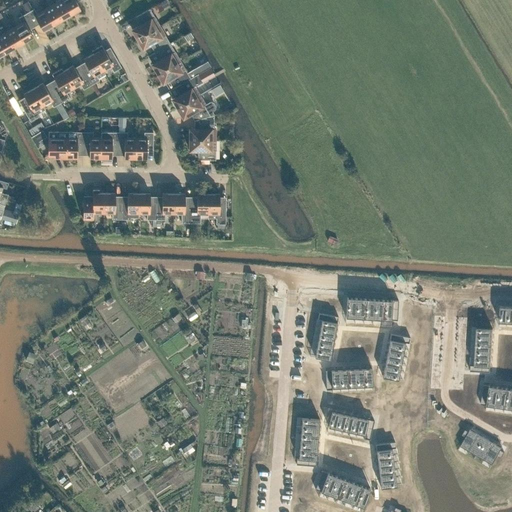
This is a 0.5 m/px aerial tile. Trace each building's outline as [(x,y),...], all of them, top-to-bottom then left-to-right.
[(50,0),(42,5),(44,9),(53,24),(62,19),(53,4),(52,4),(50,0)] [(59,0),(53,4),(62,19),(70,14),(61,0),(59,0)] [(61,0),(70,14),(80,9),(76,2),(79,0),(61,0)] [(160,3),(154,7),(158,12),(164,9),(160,3)] [(53,24),(44,9),(37,13),(34,8),(26,13),(34,26),(39,23),(43,30),(53,24)] [(132,29),(137,39),(160,25),(150,8),(135,17),(139,23),(138,26),(132,29)] [(29,29),(34,26),(26,13),(18,17),(21,22),(14,27),(23,42),(33,36),(29,29)] [(170,43),(160,25),(137,39),(143,48),(149,44),(152,45),(155,51),(170,43)] [(14,47),(23,42),(14,27),(5,32),(14,47)] [(185,34),(182,35),(186,41),(193,37),(189,31),(185,34)] [(0,42),(6,52),(14,47),(5,32),(0,34),(0,42)] [(180,60),(170,43),(155,51),(159,57),(158,60),(152,64),(157,73),(180,60)] [(93,53),(103,71),(110,66),(113,71),(121,67),(113,52),(107,55),(103,48),(93,53)] [(105,74),(103,71),(93,53),(83,59),(88,66),(82,69),(91,84),(94,83),(99,80),(98,78),(105,74)] [(172,80),(176,86),(190,77),(187,72),(180,60),(157,73),(163,83),(169,79),(172,80)] [(91,84),(82,69),(77,73),(73,65),(63,71),(73,88),(80,84),(83,89),(91,84)] [(194,69),(187,72),(190,77),(197,74),(194,69)] [(66,92),(73,88),(63,71),(53,76),(58,84),(52,87),(61,102),(69,97),(66,92)] [(178,108),(200,95),(195,86),(203,82),(198,73),(176,86),(179,92),(178,95),(172,99),(178,108)] [(61,102),(52,87),(47,90),(43,83),(33,88),(43,106),(50,101),(53,106),(61,102)] [(94,83),(91,84),(97,94),(100,92),(94,83)] [(43,106),(33,88),(23,94),(28,101),(21,105),(30,121),(40,115),(38,113),(45,109),(43,106)] [(195,120),(213,114),(215,114),(213,111),(214,110),(216,108),(216,105),(214,102),(212,101),(209,101),(205,104),(200,95),(178,108),(183,117),(189,114),(192,115),(195,120)] [(72,107),(66,111),(70,116),(75,113),(72,107)] [(189,139),(215,139),(215,129),(214,129),(214,114),(213,114),(201,118),(201,128),(190,128),(189,139)] [(42,130),(31,136),(37,147),(42,144),(39,140),(46,136),(42,130)] [(48,148),(48,154),(55,154),(55,157),(66,157),(66,137),(66,131),(58,131),(49,131),(48,148)] [(83,149),(83,132),(74,131),(74,137),(66,137),(66,157),(77,157),(77,149),(83,149)] [(93,132),(83,132),(83,149),(83,150),(89,150),(89,158),(101,158),(101,138),(93,137),(93,132)] [(109,138),(101,138),(101,158),(112,158),(112,149),(118,149),(118,132),(109,132),(109,138)] [(127,132),(118,132),(118,149),(124,149),(124,158),(135,158),(136,138),(127,138),(127,132)] [(144,138),(136,138),(135,158),(147,158),(147,149),(153,149),(153,132),(144,132),(144,138)] [(215,139),(189,139),(189,150),(199,150),(199,159),(215,159),(215,139)] [(0,197),(6,200),(12,201),(13,196),(8,195),(8,194),(1,192),(3,187),(6,188),(8,182),(0,179),(0,197)] [(104,213),(104,193),(99,193),(99,190),(93,190),(93,201),(83,200),(83,219),(96,219),(96,213),(104,213)] [(121,219),(121,202),(115,202),(115,193),(104,193),(104,213),(112,213),(112,219),(121,219)] [(121,201),(121,202),(121,219),(130,219),(130,217),(138,217),(139,193),(127,193),(127,201),(121,201)] [(150,193),(139,193),(139,213),(147,213),(147,219),(152,219),(156,219),(156,202),(150,202),(150,193)] [(156,219),(161,219),(165,219),(165,213),(173,213),(173,193),(162,193),(162,202),(156,202),(156,219)] [(191,223),(191,202),(185,202),(185,193),(173,193),(173,213),(181,213),(181,222),(191,223)] [(197,202),(191,202),(191,223),(200,223),(200,214),(208,214),(208,193),(197,193),(197,202)] [(219,194),(208,193),(208,214),(208,218),(216,218),(216,224),(225,224),(226,202),(219,202),(219,194)] [(0,209),(0,215),(1,215),(0,218),(16,222),(18,215),(13,213),(0,209)] [(347,295),(346,315),(355,316),(356,296),(347,295)] [(356,296),(355,316),(364,316),(365,296),(356,296)] [(365,296),(364,316),(373,317),(374,297),(365,296)] [(374,297),(373,317),(382,317),(383,297),(374,297)] [(383,297),(382,317),(391,318),(391,313),(392,310),(392,306),(392,302),(392,298),(383,297)] [(500,304),(500,320),(507,321),(508,305),(500,304)] [(322,318),(320,326),(336,329),(337,321),(333,320),(330,320),(326,319),(322,318)] [(320,326),(319,333),(335,336),(336,329),(320,326)] [(477,328),(477,336),(493,336),(493,329),(477,328)] [(319,333),(318,340),(333,343),(335,336),(319,333)] [(390,334),(389,342),(405,345),(406,338),(406,337),(402,337),(398,336),(394,335),(390,334)] [(477,336),(476,343),(492,344),(493,336),(477,336)] [(318,340),(316,348),(332,350),(333,343),(318,340)] [(389,342),(388,349),(403,352),(405,345),(389,342)] [(476,343),(476,350),(492,351),(492,344),(476,343)] [(316,348),(315,355),(330,358),(332,350),(316,348)] [(388,349),(386,356),(402,359),(403,352),(388,349)] [(476,350),(475,358),(491,359),(492,351),(476,350)] [(386,356),(385,364),(400,367),(402,359),(386,356)] [(475,365),(479,366),(483,366),(487,366),(491,366),(491,359),(475,358),(475,365)] [(385,364),(383,371),(399,374),(400,367),(385,364)] [(363,365),(355,366),(356,384),(364,383),(363,365)] [(372,365),(363,365),(364,383),(373,383),(372,365)] [(347,366),(339,367),(340,385),(348,384),(347,366)] [(355,366),(347,366),(348,384),(356,384),(355,366)] [(339,367),(331,367),(331,371),(332,375),(332,379),(332,382),(332,385),(340,385),(339,367)] [(487,400),(487,404),(496,405),(499,386),(490,384),(489,388),(487,400)] [(499,386),(496,405),(505,407),(508,387),(499,386)] [(335,410),(331,426),(339,427),(342,412),(335,410)] [(342,412),(339,427),(346,429),(350,413),(342,412)] [(350,413),(346,429),(353,430),(357,415),(350,413)] [(302,415),(301,424),(319,425),(320,417),(302,415)] [(357,415),(353,430),(360,432),(364,416),(357,415)] [(364,416),(360,432),(368,434),(368,433),(369,429),(370,426),(371,422),(372,418),(364,416)] [(301,424),(300,432),(318,433),(319,425),(301,424)] [(468,438),(463,447),(479,456),(489,439),(473,430),(472,433),(468,430),(465,436),(468,438)] [(300,432),(300,440),(318,441),(318,433),(300,432)] [(489,439),(479,456),(495,466),(500,457),(504,459),(507,453),(503,451),(505,448),(489,439)] [(300,440),(299,448),(317,449),(318,441),(300,440)] [(381,448),(377,449),(377,457),(393,455),(392,447),(388,448),(384,448),(381,448)] [(298,456),(301,456),(305,456),(308,457),(312,457),(316,457),(317,449),(299,448),(298,456)] [(393,455),(377,457),(378,464),(394,462),(393,455)] [(394,462),(378,464),(379,471),(395,469),(394,462)] [(395,469),(379,471),(380,479),(396,477),(395,469)] [(323,486),(321,490),(330,493),(337,474),(328,471),(327,475),(325,479),(324,482),(323,486)] [(337,474),(330,493),(338,496),(345,478),(337,474)] [(396,477),(380,479),(381,486),(397,484),(396,477)] [(345,478),(338,496),(347,499),(354,481),(345,478)] [(354,481),(347,499),(355,502),(362,484),(354,481)] [(362,484),(355,502),(364,506),(371,487),(362,484)] [(32,511),(43,502),(38,498),(25,510),(26,511),(32,511)]
